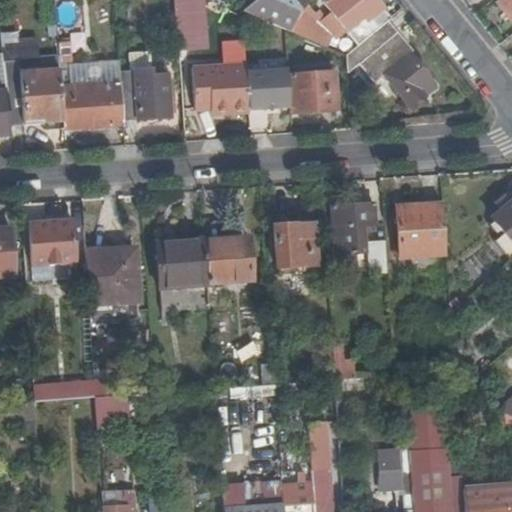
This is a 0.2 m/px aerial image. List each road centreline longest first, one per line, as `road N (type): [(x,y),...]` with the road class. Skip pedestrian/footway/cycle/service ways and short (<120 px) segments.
road 1 (residential): [(0,179),(511,142)]
road 2 (residential): [(427,0),(511,103)]
